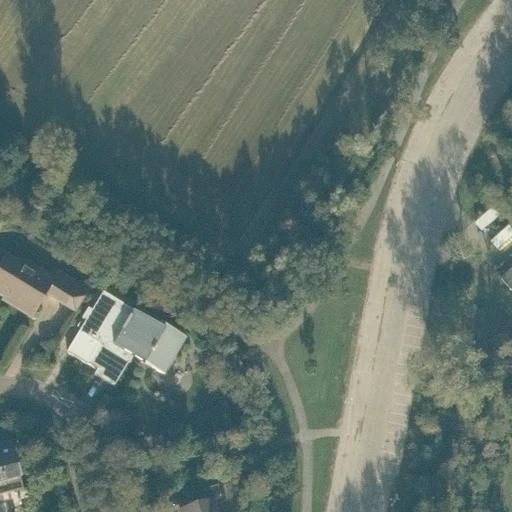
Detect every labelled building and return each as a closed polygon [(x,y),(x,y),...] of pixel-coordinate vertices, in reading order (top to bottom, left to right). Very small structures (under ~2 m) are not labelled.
[(25,265),(24,267),(0,252),(0,294),(5,298),(3,301),(32,319),(46,295),(75,313),(88,291),(58,273),(52,284),(37,275),(38,272),(25,265)] [(511,270),(502,279),(511,290),(511,270)] [(150,318),(148,321),(103,294),(92,312),(88,310),(82,320),(86,322),(67,353),(87,365),(87,364),(98,371),(95,376),(114,388),(129,363),(130,364),(135,355),(145,361),(144,363),(165,376),(187,340),(150,318)] [(217,368),(221,361),(218,359),(218,358),(210,353),(204,364),(212,369),(213,366),(217,368)] [(0,496),(23,491),(11,444),(0,446),(0,496)] [(234,486),(243,483),(240,474),(231,477),(234,486)] [(215,511),(213,502),(222,499),(218,486),(192,495),(196,508),(182,511),(215,511)]
